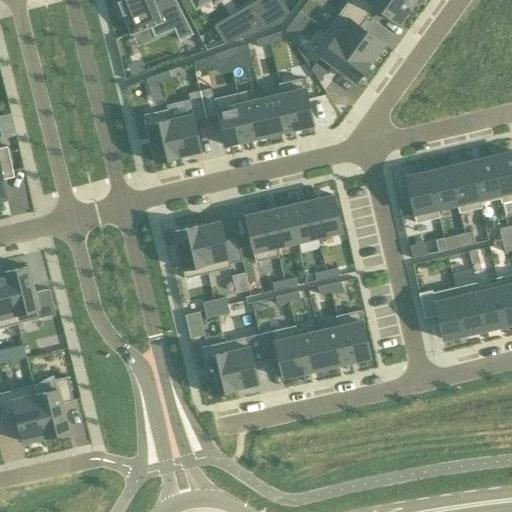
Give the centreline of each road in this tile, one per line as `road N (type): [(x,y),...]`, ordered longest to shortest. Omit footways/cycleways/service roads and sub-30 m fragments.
road 1 (residential): [(70,220),(93,307),(139,368),(171,507)]
road 2 (residential): [(205,500),(171,409),(122,206)]
road 3 (residential): [(122,206),(367,148)]
road 4 (residential): [(421,383),(367,148)]
road 5 (residential): [(15,0),(70,220)]
road 6 (residential): [(122,206),(72,0)]
road 7 (residential): [(421,383),(217,426)]
road 8 (residential): [(367,148),(368,124),(456,0)]
road 9 (residential): [(367,148),(511,113)]
road 10 (secondary): [(511,493),(387,511)]
